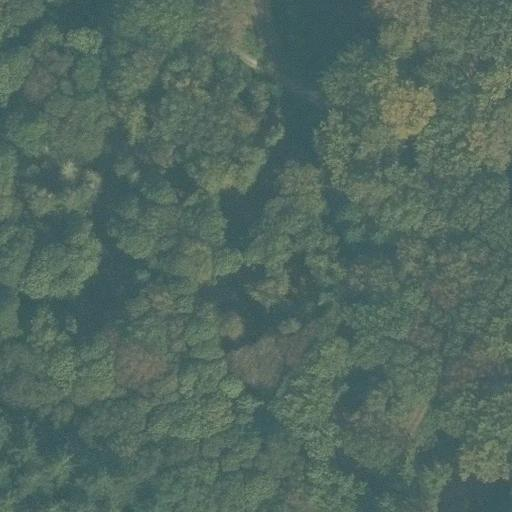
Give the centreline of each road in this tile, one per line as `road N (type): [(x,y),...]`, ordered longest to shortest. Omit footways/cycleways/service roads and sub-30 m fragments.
road 1 (unclassified): [(256,0),(279,67),(315,103),(511,210)]
road 2 (unclassified): [(357,511),(511,240)]
road 3 (unclassified): [(0,382),(224,511)]
